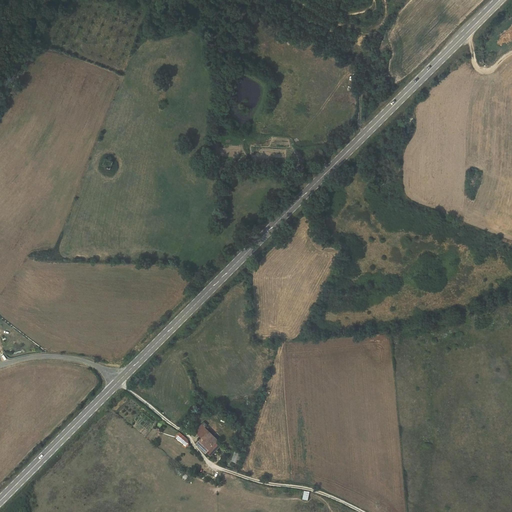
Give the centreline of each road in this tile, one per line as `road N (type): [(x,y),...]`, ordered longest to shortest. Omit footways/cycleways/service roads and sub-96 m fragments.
road 1 (primary): [(117,382),(499,0)]
road 2 (track): [(117,382),(211,464),(361,511)]
road 3 (primary): [(0,499),(117,382)]
road 4 (unclassified): [(117,382),(79,359),(35,356),(0,365)]
road 5 (track): [(363,136),(355,12)]
road 6 (track): [(384,0),(383,20),(360,28),(326,28),(288,8)]
